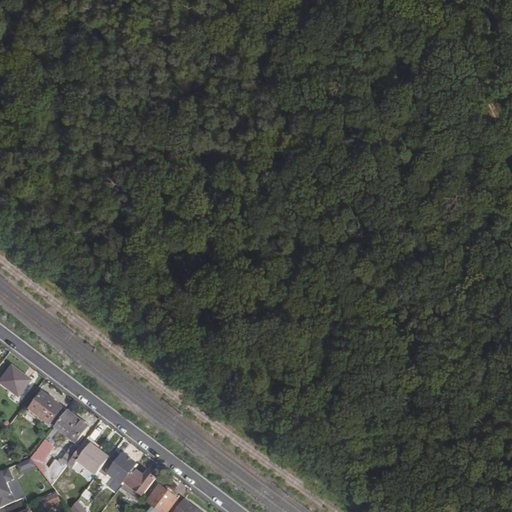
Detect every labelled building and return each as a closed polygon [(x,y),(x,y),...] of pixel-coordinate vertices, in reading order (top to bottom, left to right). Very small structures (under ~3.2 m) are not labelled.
[(20,397),(32,380),(14,366),(1,382),(20,397)] [(52,422),(57,426),(69,410),(44,392),(31,409),(51,424),(52,422)] [(90,426),(69,410),(57,426),(56,427),(77,442),(90,426)] [(46,440),(32,458),(44,474),(48,470),(44,464),(41,460),(52,445),(46,440)] [(78,452),(68,465),(73,469),(76,465),(80,461),(94,472),(98,475),(101,471),(110,460),(86,442),(78,452)] [(52,445),(41,460),(44,464),(56,448),(52,445)] [(50,468),(48,470),(44,474),(53,485),(67,467),(68,465),(78,452),(72,448),(61,462),(57,459),(50,468)] [(139,464),(125,454),(123,456),(117,451),(110,460),(101,471),(108,476),(109,474),(117,480),(124,485),(125,483),(139,464)] [(76,465),(91,476),(94,472),(80,461),(76,465)] [(14,479),(10,468),(0,472),(0,499),(2,499),(5,506),(16,501),(7,482),(14,479)] [(124,485),(120,490),(126,495),(129,492),(141,500),(157,478),(149,472),(146,475),(137,469),(126,484),(125,483),(124,485)] [(170,511),(180,499),(162,486),(149,502),(153,505),(157,508),(153,511),(170,511)] [(87,490),(83,497),(91,501),(95,493),(87,490)] [(47,507),(61,501),(58,494),(44,500),(47,507)] [(65,501),(71,508),(76,505),(70,497),(65,501)] [(174,511),(183,502),(180,499),(170,511),(174,511)] [(201,511),(185,499),(183,502),(174,511),(201,511)]
